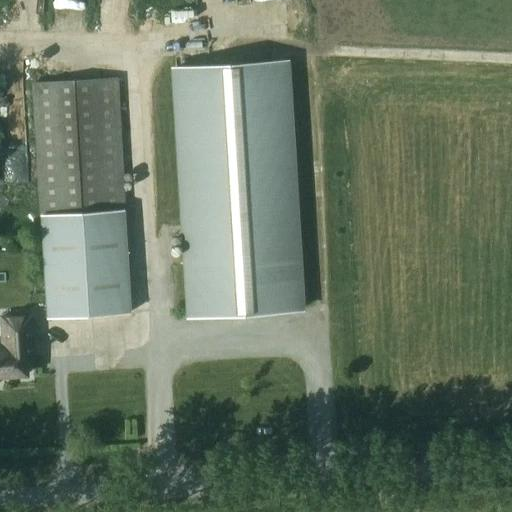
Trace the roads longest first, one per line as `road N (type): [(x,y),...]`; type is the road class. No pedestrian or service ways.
road 1 (track): [(0,42),(131,47),(160,488)]
road 2 (unclassified): [(0,498),(511,467)]
